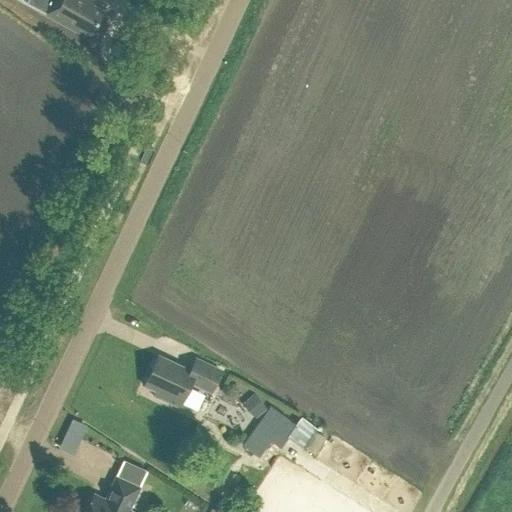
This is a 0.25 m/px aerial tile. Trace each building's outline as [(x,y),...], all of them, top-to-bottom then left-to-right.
[(90,33),(101,13),(79,1),(79,0),(53,0),(46,13),(77,31),(79,27),(90,33)] [(188,372),(157,357),(144,385),(156,391),(153,395),(178,407),(190,383),(210,392),(219,372),(194,360),(188,372)] [(254,395),(245,402),(257,416),(266,409),(254,395)] [(258,456),(270,440),(279,446),(287,436),(295,423),(273,408),(245,447),(258,456)] [(63,411),(50,438),(62,444),(75,417),(63,411)] [(295,423),(287,436),(303,448),(304,447),(314,430),(317,426),(301,415),(295,423)] [(63,446),(79,453),(91,423),(76,417),(63,446)] [(314,430),(304,447),(314,454),(325,438),(314,430)] [(92,494),(83,511),(129,511),(127,511),(137,488),(114,477),(103,500),(92,494)]
